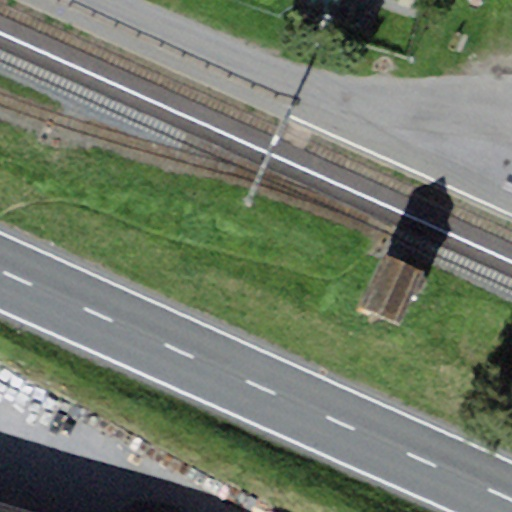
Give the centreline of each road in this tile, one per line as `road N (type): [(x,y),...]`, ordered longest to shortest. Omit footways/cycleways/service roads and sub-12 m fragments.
road 1 (primary): [(511,499),(0,272)]
road 2 (residential): [(511,105),(324,90),(256,68),(112,0)]
